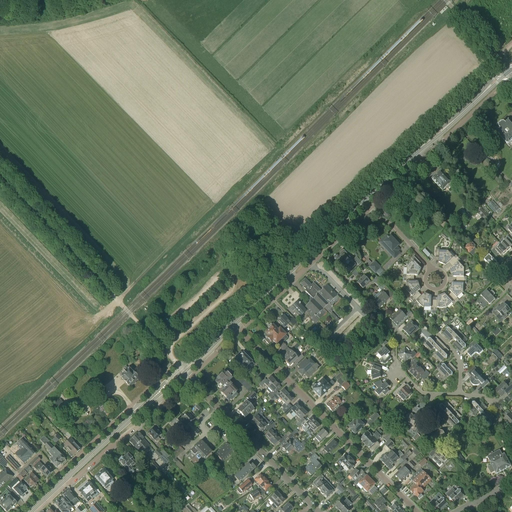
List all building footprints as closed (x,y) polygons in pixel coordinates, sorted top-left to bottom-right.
[(511,174),(511,151),(511,152),(502,143),(504,141),(507,144),(508,143),(510,145),(511,145),(511,123),(508,120),(505,123),(502,123),(499,125),(499,128),(496,132),(502,138),(498,142),(509,154),(500,163),(497,161),(495,164),(497,166),(509,178),(511,174)] [(436,176),(436,177),(432,180),(443,191),(451,183),(441,172),(438,175),(437,175),(436,176)] [(487,206),(494,213),(499,208),(492,201),(490,203),(489,201),(488,203),(489,204),(487,206)] [(481,215),(484,219),(487,215),(481,209),(477,213),(480,216),(481,215)] [(394,258),(400,253),(395,249),(399,245),(391,237),(389,238),(387,236),(380,242),(394,258)] [(500,245),(507,252),(511,249),(510,248),(511,246),(510,244),(511,242),(511,240),(508,236),(505,239),(506,240),(500,245)] [(470,243),(465,248),(469,253),(475,258),(480,254),(474,248),(470,243)] [(504,256),(507,252),(500,245),(498,243),(493,248),(494,249),(492,251),(497,257),(499,254),(501,256),(503,254),(504,256)] [(442,264),(448,251),(439,251),(439,248),(436,248),(436,257),(439,257),(439,263),(442,264)] [(347,254),(344,251),(339,255),(336,255),(334,257),(334,260),(336,262),(338,262),(345,269),(349,265),(352,268),(356,265),(352,261),(353,261),(347,255),(347,254)] [(448,251),(442,264),(446,266),(449,262),(452,264),(458,258),(456,256),(454,258),(448,251)] [(497,265),(497,264),(495,262),(496,261),(495,260),(496,260),(496,259),(496,258),(496,257),(495,257),(494,257),(493,257),(492,256),(491,257),(489,255),(484,260),(486,262),(487,263),(486,263),(486,264),(486,265),(487,265),(487,266),(488,266),(489,266),(490,266),(492,269),(495,266),(496,266),(497,266),(497,265)] [(413,261),(407,267),(420,272),(421,269),(418,265),(420,263),(414,256),(411,259),(413,261)] [(361,263),(356,257),(353,260),(359,265),(361,263)] [(458,258),(452,264),(454,266),(450,270),(451,273),(468,267),(467,264),(462,266),(458,262),(460,260),(458,258)] [(375,262),(369,267),(375,273),(380,268),(375,262)] [(404,275),(404,278),(413,279),(413,276),(418,276),(420,272),(407,267),(407,275),(404,275)] [(469,271),(468,267),(451,273),(452,277),(458,277),(458,280),(466,281),(467,277),(464,277),(464,272),(469,271)] [(365,276),(357,284),(363,289),(370,282),(365,276)] [(413,279),(404,278),(404,282),(406,282),(406,290),(419,285),(418,282),(413,282),(413,279)] [(305,307),(307,309),(311,313),(309,315),(313,319),(315,317),(322,324),(323,323),(330,316),(327,313),(332,308),(335,311),(343,303),(337,296),(327,286),(321,292),(313,284),(311,286),(305,280),(300,284),(304,288),(303,288),(306,290),(305,291),(313,300),(305,307)] [(466,281),(458,280),(457,283),(452,283),(450,286),(463,292),(464,284),(466,284),(466,281)] [(298,289),(300,287),(294,281),(292,283),(298,289)] [(386,295),(390,291),(384,285),(380,289),(382,291),(377,296),(377,295),(376,294),(375,294),(374,295),(373,296),(373,297),(374,298),(375,298),(372,301),(376,305),(386,295)] [(421,289),(419,285),(406,290),(412,297),(410,298),(412,301),(419,295),(417,293),(421,289)] [(463,292),(450,286),(449,290),(453,294),(450,296),(457,302),(459,300),(457,298),(463,292)] [(486,290),(481,296),(483,298),(478,302),(480,304),(480,305),(481,305),(483,307),(488,303),(490,305),(495,300),(492,297),(495,294),(492,291),(489,293),(486,290)] [(394,296),(390,291),(376,305),(380,308),(389,299),(390,300),(394,296)] [(419,295),(412,301),(413,302),(414,303),(416,301),(422,308),(428,295),(425,293),(421,297),(419,295)] [(457,302),(450,296),(448,298),(445,294),(441,295),(446,308),(452,303),(454,305),(457,302)] [(428,295),(422,308),(431,308),(431,311),(432,311),(434,311),(434,302),(431,302),(432,296),(428,295)] [(436,311),(437,311),(437,308),(446,308),(441,295),(437,297),(437,302),(434,302),(434,311),(436,311)] [(300,317),(306,312),(305,311),(297,303),(289,310),(293,314),(295,312),(300,317)] [(500,314),(507,307),(504,304),(500,308),(498,306),(495,309),(491,312),(496,317),(499,314),(500,314)] [(499,314),(496,317),(501,322),(507,316),(506,314),(510,310),(507,307),(500,314),(499,314)] [(390,319),(397,326),(406,316),(399,309),(390,319)] [(291,328),(297,323),(292,318),(289,322),(282,314),(278,318),(279,319),(277,322),(284,329),(288,325),(291,328)] [(411,321),(402,329),(410,337),(419,329),(411,321)] [(283,341),(284,342),(288,338),(285,336),(286,336),(280,329),(278,331),(273,326),(271,324),(267,327),(269,329),(269,330),(278,340),(279,339),(282,341),(283,341)] [(476,335),(478,332),(472,325),(469,328),(476,335)] [(455,340),(461,334),(455,327),(451,330),(449,328),(446,328),(446,331),(448,333),(444,337),(445,337),(447,339),(449,341),(453,338),(455,340)] [(436,350),(443,344),(442,344),(440,342),(441,342),(440,342),(438,340),(436,338),(432,341),(431,339),(433,337),(424,328),(420,331),(428,339),(428,342),(424,345),(431,352),(434,348),(436,350)] [(495,337),(501,332),(498,328),(492,333),(495,337)] [(278,340),(269,330),(265,334),(264,335),(267,339),(265,341),(268,344),(270,343),(271,343),(273,341),(276,345),(279,342),(281,344),(278,347),(280,349),(285,345),(283,343),(284,342),(283,341),(282,341),(279,339),(278,340)] [(486,339),(480,332),(476,335),(482,342),(486,339)] [(461,334),(455,340),(457,342),(453,345),(453,346),(453,345),(455,347),(455,348),(455,347),(457,349),(457,350),(458,349),(460,351),(459,352),(463,348),(466,348),(466,345),(464,343),(467,340),(461,334)] [(475,341),(470,346),(472,348),(468,352),(468,353),(467,354),(468,354),(471,358),(475,354),(477,354),(478,354),(479,355),(483,351),(479,347),(480,346),(475,341)] [(280,356),(280,357),(287,364),(291,360),(290,358),(293,354),(286,347),(287,347),(285,345),(280,349),(282,351),(283,350),(285,352),(284,353),(283,353),(280,356)] [(442,345),(436,350),(438,352),(435,356),(441,362),(445,359),(447,359),(447,356),(445,354),(449,351),(449,350),(448,351),(446,349),(447,348),(446,349),(444,347),(445,346),(444,347),(442,345)] [(390,353),(384,347),(378,354),(382,358),(380,363),(385,365),(391,359),(388,355),(390,353)] [(398,355),(405,362),(410,357),(412,359),(417,355),(413,351),(410,354),(405,348),(398,355)] [(238,356),(250,368),(254,364),(252,362),(254,360),(249,355),(246,357),(243,353),(242,353),(241,352),(240,352),(238,355),(238,356)] [(298,359),(293,354),(290,358),(291,360),(287,364),(289,367),(295,361),(297,364),(304,358),(302,355),(300,357),(298,359)] [(250,368),(238,356),(236,356),(235,357),(235,359),(236,360),(239,364),(238,365),(241,368),(242,367),(247,371),(250,368)] [(300,369),(298,371),(302,375),(304,374),(308,379),(311,376),(311,375),(313,373),(314,373),(318,370),(317,369),(319,368),(315,363),(313,365),(309,360),(308,362),(305,359),(297,367),(300,369)] [(413,376),(420,368),(418,366),(420,364),(415,359),(410,364),(412,367),(408,371),(413,376)] [(379,368),(380,366),(372,362),(371,365),(373,366),(372,370),(371,372),(371,374),(371,375),(372,376),(373,380),(381,377),(380,374),(381,374),(381,372),(380,372),(381,369),(379,368)] [(446,367),(444,365),(442,365),(442,367),(438,371),(444,377),(448,374),(450,376),(452,376),(452,373),(451,371),(454,368),(452,366),(452,365),(452,366),(450,364),(450,363),(446,367)] [(124,373),(132,382),(137,378),(133,373),(132,373),(128,369),(128,370),(125,367),(123,369),(126,372),(124,373)] [(472,384),(480,376),(477,373),(478,371),(474,367),(468,373),(468,374),(470,372),(471,374),(471,375),(472,376),(471,377),(471,378),(470,379),(470,381),(470,382),(471,383),(471,384),(472,384)] [(420,368),(413,376),(417,380),(421,376),(425,379),(429,374),(425,369),(423,371),(420,368)] [(219,375),(220,376),(216,380),(219,383),(218,385),(217,387),(219,388),(221,388),(227,382),(227,383),(231,379),(228,376),(229,376),(224,371),(219,375)] [(267,375),(263,371),(258,376),(262,380),(267,375)] [(132,382),(124,373),(120,377),(124,381),(128,386),(132,382)] [(480,376),(472,384),(472,385),(473,386),(474,386),(476,386),(477,386),(478,386),(479,385),(480,384),(481,386),(482,385),(484,387),(482,388),(482,389),(489,383),(485,379),(484,380),(480,376)] [(268,388),(275,382),(271,377),(267,381),(265,379),(263,381),(262,381),(258,384),(261,387),(264,384),(268,388)] [(340,386),(345,382),(341,378),(336,382),(340,386)] [(329,390),(329,389),(330,388),(334,383),(331,380),(327,385),(322,380),(312,390),(314,391),(313,392),(315,393),(316,393),(317,395),(317,396),(318,397),(319,397),(320,398),(328,390),(329,390)] [(383,385),(382,384),(381,381),(373,384),(378,389),(375,392),(379,396),(382,393),(385,396),(389,391),(387,388),(389,386),(385,383),(383,385)] [(227,382),(221,388),(223,391),(229,385),(227,383),(227,382)] [(270,394),(268,396),(270,399),(276,393),(275,392),(277,390),(276,389),(279,386),(275,382),(268,388),(266,390),(270,394)] [(345,382),(340,386),(345,391),(350,387),(345,382)] [(496,391),(501,396),(506,391),(508,394),(511,390),(511,382),(507,387),(503,383),(496,391)] [(229,385),(223,391),(220,393),(223,396),(222,397),(228,403),(230,401),(231,402),(237,396),(237,392),(229,385)] [(407,385),(400,391),(398,389),(393,394),(395,397),(398,394),(401,398),(401,399),(401,398),(404,401),(403,401),(404,401),(408,397),(409,397),(410,397),(410,396),(409,396),(411,394),(409,391),(411,388),(411,389),(407,385),(408,385),(407,385)] [(282,401),(288,395),(283,390),(278,395),(276,393),(268,401),(270,404),(275,399),(277,401),(279,399),(282,401)] [(253,391),(250,394),(246,398),(249,401),(256,395),(253,391)] [(288,395),(282,401),(284,404),(281,407),(283,409),(282,411),(284,413),(290,407),(287,405),(293,400),(288,395)] [(327,405),(326,406),(331,411),(334,408),(335,410),(339,406),(337,405),(340,402),(338,400),(341,397),(338,395),(335,397),(334,396),(332,399),(333,400),(329,403),(328,402),(326,404),(327,405)] [(58,409),(64,404),(60,399),(54,404),(58,409)] [(475,416),(478,412),(480,414),(483,414),(483,411),(481,409),(485,406),(483,404),(483,403),(482,404),(480,402),(481,401),(477,405),(475,403),(472,403),(472,405),(468,409),(475,416)] [(237,411),(235,412),(238,415),(239,413),(243,418),(244,417),(244,418),(248,414),(253,409),(254,409),(250,404),(249,404),(248,405),(245,402),(236,411),(237,411)] [(67,409),(69,408),(66,404),(64,405),(58,409),(62,414),(67,410),(67,409)] [(293,417),(295,415),(302,409),(297,404),(292,410),(290,407),(284,413),(287,415),(289,413),(293,417)] [(448,404),(444,407),(443,405),(440,405),(440,407),(442,410),(438,413),(438,414),(438,413),(440,415),(440,416),(440,415),(442,417),(442,418),(446,414),(448,416),(454,410),(448,404)] [(335,412),(339,415),(336,418),(341,422),(344,419),(341,416),(346,412),(340,406),(335,412)] [(255,427),(262,421),(259,418),(262,416),(260,414),(262,411),(260,409),(254,415),(256,417),(250,422),(255,427)] [(302,409),(295,415),(298,418),(296,421),(298,422),(296,425),(298,427),(304,422),(301,419),(307,414),(302,409)] [(457,420),(461,417),(454,410),(448,416),(450,418),(446,422),(447,422),(449,424),(448,424),(449,424),(451,426),(450,426),(454,423),(456,425),(459,425),(459,422),(457,420)] [(200,433),(190,423),(195,419),(189,412),(183,417),(182,416),(179,419),(179,418),(172,425),(182,435),(187,430),(194,438),(200,433)] [(489,412),(485,416),(483,414),(480,414),(481,416),(477,420),(483,427),(487,423),(489,425),(492,425),(492,422),(492,423),(495,419),(489,412)] [(371,420),(367,423),(370,426),(379,417),(376,413),(370,419),(371,420)] [(408,425),(409,426),(411,426),(411,427),(414,428),(416,421),(416,420),(416,419),(416,418),(415,417),(415,416),(414,416),(414,417),(412,416),(412,414),(411,414),(410,415),(409,415),(408,416),(407,417),(404,420),(405,420),(403,423),(405,425),(406,424),(408,425)] [(52,421),(58,428),(62,425),(55,418),(52,421)] [(309,429),(315,422),(311,418),(303,426),(302,428),(302,429),(305,432),(309,429)] [(354,421),(349,426),(351,429),(351,430),(352,431),(352,432),(353,433),(354,433),(355,434),(359,431),(362,428),(364,425),(359,420),(356,422),(354,421)] [(265,424),(262,421),(255,427),(260,432),(266,427),(268,429),(274,423),(272,421),(269,423),(267,421),(265,424)] [(315,422),(309,429),(311,431),(310,432),(312,434),(314,432),(319,427),(315,422)] [(274,423),(268,429),(270,431),(265,437),(269,442),(276,435),(273,432),(276,430),(274,428),(276,426),(274,423)] [(161,435),(154,427),(147,433),(156,443),(159,440),(158,438),(161,435)] [(323,430),(315,438),(320,442),(327,435),(323,430)] [(429,435),(429,437),(429,440),(435,440),(435,446),(438,446),(440,446),(441,446),(441,440),(445,436),(445,435),(445,436),(443,433),(440,431),(440,430),(435,434),(429,434),(429,435)] [(368,433),(361,440),(363,443),(367,447),(372,451),(379,444),(377,443),(378,442),(377,442),(381,437),(377,432),(374,435),(373,434),(371,436),(368,433)] [(61,438),(57,433),(53,436),(55,438),(52,440),(55,444),(61,438)] [(143,439),(138,434),(135,437),(133,440),(132,439),(129,442),(134,447),(135,447),(141,453),(149,446),(143,439)] [(289,440),(282,447),(281,448),(282,448),(282,450),(284,451),(285,451),(285,452),(286,451),(288,453),(293,448),(294,449),(296,448),(300,443),(293,436),(291,434),(287,438),(289,440)] [(276,435),(269,442),(274,447),(280,441),(282,443),(287,438),(285,435),(283,437),(281,436),(279,438),(276,435)] [(310,435),(301,444),(303,446),(312,438),(310,435)] [(43,436),(39,440),(50,451),(48,453),(52,458),(49,461),(56,468),(60,465),(59,464),(64,459),(61,456),(63,455),(60,452),(58,454),(50,445),(50,446),(47,443),(48,442),(43,436)] [(22,451),(28,445),(25,442),(26,440),(24,438),(22,439),(16,445),(20,449),(18,451),(15,448),(12,452),(16,456),(22,451)] [(70,438),(66,442),(77,453),(80,449),(70,438)] [(338,446),(339,446),(333,440),(325,448),(323,446),(317,452),(319,455),(324,450),(329,455),(330,454),(332,456),(340,448),(338,446)] [(385,445),(389,449),(394,444),(389,440),(385,445)] [(197,452),(204,460),(212,453),(201,441),(194,448),(193,447),(189,451),(194,455),(197,452)] [(77,453),(66,442),(63,445),(70,453),(69,454),(72,457),(73,456),(77,453)] [(226,444),(215,455),(222,462),(233,452),(226,444)] [(30,448),(28,445),(22,451),(29,459),(35,453),(32,450),(32,449),(31,448),(30,448)] [(160,452),(166,458),(170,455),(163,449),(160,452)] [(154,453),(159,458),(162,455),(157,450),(154,453)] [(22,451),(16,456),(23,464),(29,459),(22,451)] [(385,465),(395,455),(391,451),(387,456),(385,454),(380,459),(382,460),(381,461),(385,465)] [(500,451),(494,454),(488,457),(490,462),(492,465),(488,467),(491,473),(495,471),(496,474),(503,471),(511,467),(504,455),(503,456),(500,451)] [(400,452),(396,455),(395,455),(385,465),(390,470),(392,468),(393,467),(392,466),(399,459),(400,457),(401,458),(403,461),(404,461),(405,460),(408,457),(405,454),(403,456),(402,455),(403,455),(400,452)] [(444,463),(447,460),(440,452),(432,460),(435,463),(436,462),(437,464),(440,467),(442,464),(443,462),(444,463)] [(0,453),(0,458),(1,460),(0,460),(0,466),(1,466),(3,468),(8,463),(3,458),(0,453)] [(122,457),(118,460),(119,462),(123,466),(129,472),(130,475),(132,475),(134,473),(134,472),(132,469),(131,469),(133,468),(134,469),(137,466),(135,464),(136,464),(131,459),(132,459),(128,454),(123,458),(122,457)] [(321,466),(316,460),(318,458),(314,454),(308,460),(311,462),(304,469),(307,473),(308,472),(311,475),(321,466)] [(344,466),(351,459),(351,458),(349,457),(348,457),(348,456),(347,457),(345,455),(340,461),(338,462),(340,464),(342,463),(344,466)] [(10,458),(11,458),(9,456),(8,456),(5,459),(16,471),(19,468),(10,458)] [(46,478),(53,472),(46,465),(44,467),(39,462),(41,460),(38,457),(31,464),(37,471),(39,469),(46,478)] [(174,457),(170,460),(174,465),(178,461),(174,457)] [(351,459),(344,466),(349,471),(355,466),(353,464),(354,463),(351,459)] [(418,464),(422,468),(427,462),(424,459),(418,464)] [(161,471),(154,463),(150,466),(157,474),(161,471)] [(253,469),(248,464),(234,477),(238,482),(249,473),(253,469)] [(399,479),(407,470),(404,467),(395,475),(399,479)] [(0,481),(9,473),(5,469),(0,473),(0,481)] [(99,473),(95,477),(103,488),(112,480),(107,474),(108,473),(108,472),(106,469),(105,469),(104,470),(101,470),(99,472),(99,473)] [(364,472),(361,470),(359,472),(355,469),(349,476),(353,480),(355,477),(357,479),(364,472)] [(416,485),(410,491),(413,494),(414,493),(420,500),(423,496),(421,494),(423,492),(422,490),(429,483),(432,480),(428,476),(421,469),(411,479),(416,485)] [(411,474),(407,470),(399,479),(402,483),(411,474)] [(27,474),(23,471),(17,477),(21,481),(24,478),(24,477),(27,474)] [(9,473),(0,481),(0,488),(13,477),(9,473)] [(34,484),(35,483),(38,481),(36,478),(37,477),(34,473),(32,475),(32,474),(29,476),(33,480),(32,481),(34,484)] [(258,487),(265,480),(262,477),(262,476),(261,475),(260,475),(260,474),(254,480),(255,481),(253,483),(256,486),(255,487),(257,488),(258,487)] [(320,491),(326,485),(324,483),(327,480),(321,475),(317,480),(319,483),(316,486),(320,491)] [(33,480),(29,476),(24,481),(31,488),(33,486),(34,487),(37,485),(35,483),(34,484),(32,481),(33,480)] [(362,488),(371,480),(366,476),(363,479),(360,477),(356,481),(358,484),(362,488)] [(8,486),(10,489),(12,488),(21,497),(23,499),(26,496),(24,494),(25,494),(24,493),(26,490),(27,489),(24,486),(23,487),(15,478),(7,486),(8,486)] [(242,493),(246,490),(247,491),(251,488),(250,486),(251,485),(247,480),(240,486),(239,486),(238,487),(242,493)] [(265,480),(258,487),(262,492),(259,494),(256,490),(249,495),(253,501),(260,497),(261,496),(264,494),(264,493),(271,486),(270,485),(269,483),(268,483),(265,480)] [(375,484),(371,480),(362,488),(367,493),(368,492),(371,495),(374,493),(371,491),(370,490),(373,487),(375,484)] [(94,496),(93,494),(96,492),(89,483),(78,493),(85,501),(86,501),(88,503),(92,499),(91,499),(94,496)] [(326,485),(320,491),(321,491),(321,493),(322,494),(324,494),(327,498),(335,490),(331,485),(329,487),(326,485)] [(10,489),(8,486),(5,489),(6,490),(0,496),(0,495),(0,498),(3,502),(0,504),(0,505),(5,511),(7,511),(16,504),(9,496),(11,495),(9,493),(12,491),(10,489)] [(350,492),(351,491),(353,493),(352,494),(354,496),(357,494),(350,487),(347,489),(350,492)] [(457,502),(464,496),(461,492),(461,490),(458,490),(456,492),(453,488),(446,495),(449,498),(450,501),(452,501),(454,499),(457,502)] [(79,502),(69,491),(63,496),(73,507),(79,502)] [(271,506),(273,504),(274,502),(281,496),(280,496),(281,495),(279,493),(278,494),(277,492),(269,499),(268,501),(270,503),(269,503),(269,504),(271,506)] [(357,493),(349,502),(339,511),(340,511),(348,511),(351,510),(348,507),(354,501),(355,502),(360,496),(357,493)] [(441,511),(445,507),(442,503),(444,501),(444,498),(439,494),(430,503),(433,506),(433,509),(436,509),(438,507),(441,511)] [(281,496),(274,502),(276,504),(275,506),(277,508),(285,501),(283,499),(284,498),(282,496),(281,497),(281,496)] [(377,509),(380,511),(386,507),(383,504),(385,502),(381,497),(373,504),(377,509)] [(60,511),(70,511),(69,511),(68,511),(72,508),(69,505),(69,504),(64,498),(59,502),(58,501),(54,504),(60,511)] [(349,502),(346,500),(344,503),(341,500),(335,507),(335,508),(336,509),(337,509),(339,511),(349,502)] [(365,502),(373,511),(376,509),(368,500),(365,502)] [(398,508),(399,507),(393,501),(390,503),(392,506),(391,507),(395,511),(404,511),(403,510),(402,511),(398,508)] [(97,503),(89,511),(103,511),(104,511),(97,503)]
